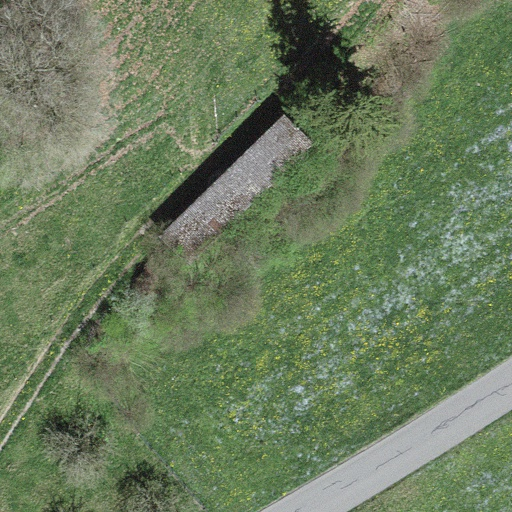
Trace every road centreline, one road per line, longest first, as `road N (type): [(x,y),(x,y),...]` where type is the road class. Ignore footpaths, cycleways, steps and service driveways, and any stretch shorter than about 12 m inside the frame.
road 1 (track): [(0,439),(71,325),(169,206)]
road 2 (unclassified): [(299,511),(511,383)]
